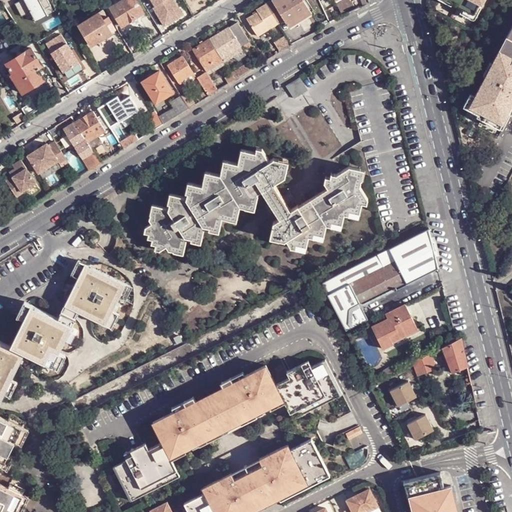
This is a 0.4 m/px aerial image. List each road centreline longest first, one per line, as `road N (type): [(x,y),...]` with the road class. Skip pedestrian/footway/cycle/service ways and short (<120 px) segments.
road 1 (tertiary): [(511,430),(407,1)]
road 2 (residential): [(407,1),(333,36),(38,219)]
road 3 (residential): [(0,150),(240,0)]
